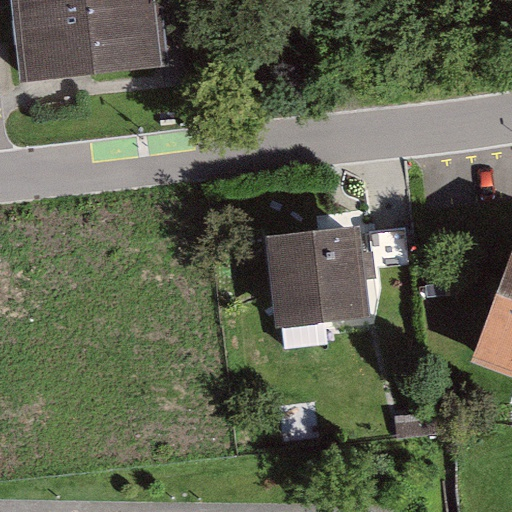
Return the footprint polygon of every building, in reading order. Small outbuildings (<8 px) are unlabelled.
[(151,0),(0,0),(0,6),(6,84),(157,72),(151,0)] [(243,41),(196,45),(201,112),(249,109),(243,41)] [(413,229),(377,232),(384,318),(419,315),(413,229)] [(359,234),(268,245),(279,334),(370,323),(359,234)] [(511,248),(465,375),(511,392),(511,248)]
